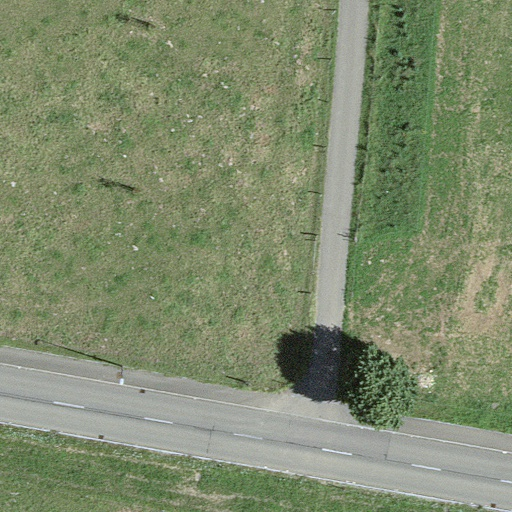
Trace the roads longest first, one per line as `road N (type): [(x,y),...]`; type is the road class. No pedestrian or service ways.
road 1 (unclassified): [(310,444),(353,0)]
road 2 (tertiary): [(0,390),(310,444)]
road 3 (tertiary): [(310,444),(511,480)]
